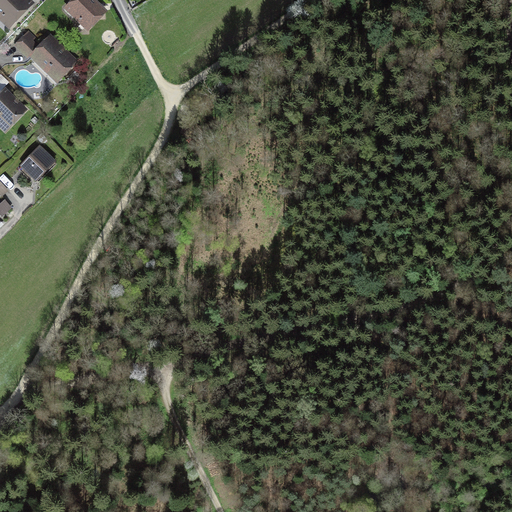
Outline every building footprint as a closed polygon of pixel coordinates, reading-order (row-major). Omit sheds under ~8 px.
[(11,25),(30,5),(24,0),(0,0),(0,17),(2,20),(4,18),(11,25)] [(103,12),(89,0),(76,0),(67,9),(87,29),(103,12)] [(34,39),(27,33),(14,46),(21,52),(34,39)] [(74,63),(49,39),(32,57),(46,71),(49,67),(60,78),(74,63)] [(23,111),(4,93),(0,96),(0,118),(8,126),(23,111)] [(197,128),(189,124),(184,134),(191,138),(197,128)] [(52,161),(39,149),(21,167),(34,179),(52,161)] [(10,208),(5,203),(0,206),(0,215),(1,216),(10,208)]
